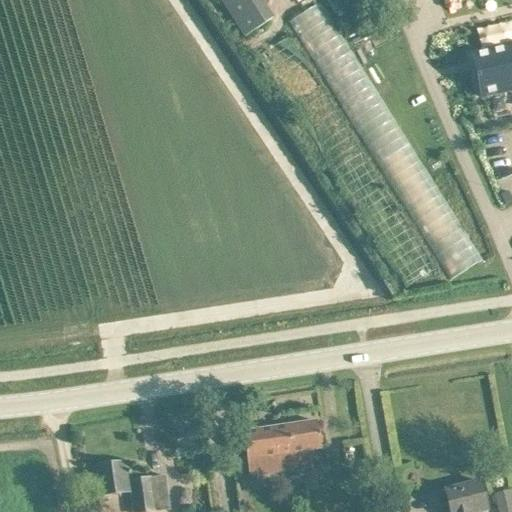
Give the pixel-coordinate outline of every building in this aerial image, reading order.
[(321,3),(287,23),(451,283),(485,262),(321,3)] [(289,37),(257,57),(406,292),(438,271),(289,37)] [(511,46),(471,56),(475,74),(474,74),(479,97),(511,89),(511,46)] [(511,200),(508,192),(500,195),(505,205),(511,201),(511,200)] [(242,433),(247,465),(249,476),(312,466),(311,463),(313,462),(311,450),(320,449),(316,422),(242,433)] [(129,492),(130,502),(132,511),(169,511),(164,477),(129,481),(128,474),(130,473),(130,471),(128,471),(127,462),(93,467),(95,487),(97,498),(129,492)] [(487,511),(484,501),(479,481),(444,490),(449,511),(487,511)]
